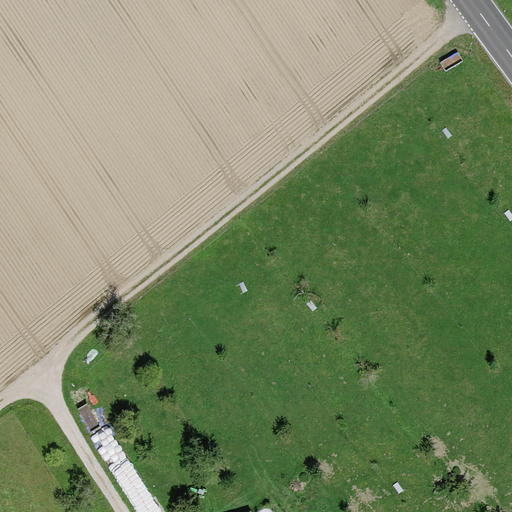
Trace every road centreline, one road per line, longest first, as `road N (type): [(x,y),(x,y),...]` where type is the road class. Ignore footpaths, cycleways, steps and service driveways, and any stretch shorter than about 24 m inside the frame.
road 1 (track): [(0,392),(476,10)]
road 2 (track): [(24,372),(123,511)]
